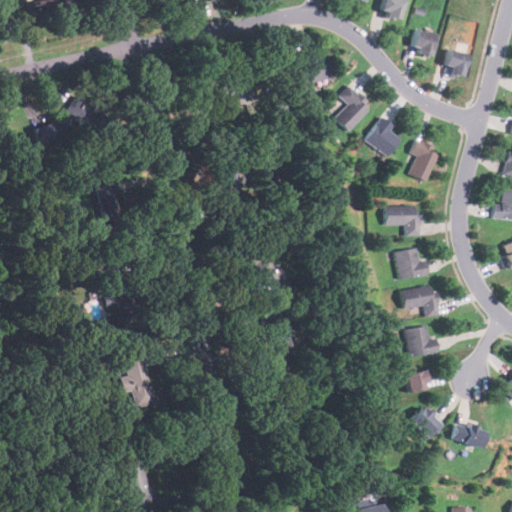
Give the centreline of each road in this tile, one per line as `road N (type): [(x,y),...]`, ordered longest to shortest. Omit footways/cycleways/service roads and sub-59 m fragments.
road 1 (residential): [(231,498),(135,46)]
road 2 (residential): [(479,118),(439,104),(357,36),(317,15),(135,46)]
road 3 (residential): [(508,0),(461,222),(485,296),(511,323)]
road 4 (residential): [(135,46),(0,77)]
